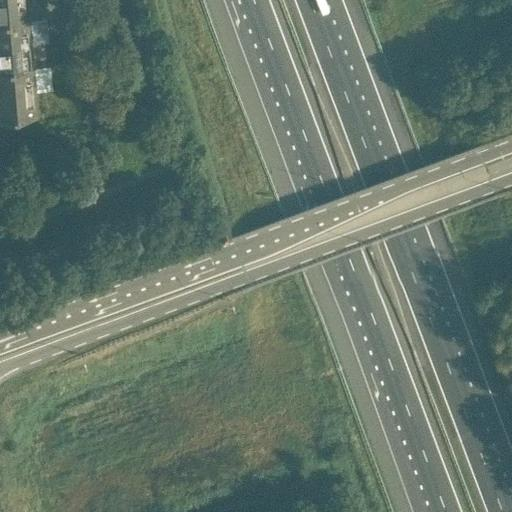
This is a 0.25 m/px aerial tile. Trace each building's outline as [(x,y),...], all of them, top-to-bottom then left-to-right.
[(27,0),(0,0),(0,19),(29,18),(27,0)] [(29,18),(0,19),(0,44),(31,41),(29,18)] [(86,40),(73,41),(69,42),(71,59),(76,59),(86,58),(88,58),(86,40)] [(0,68),(33,65),(31,41),(0,44),(0,68)] [(33,65),(0,68),(0,92),(35,89),(33,65)] [(35,89),(0,92),(0,117),(37,114),(35,89)] [(88,109),(81,118),(88,123),(95,113),(88,109)]
